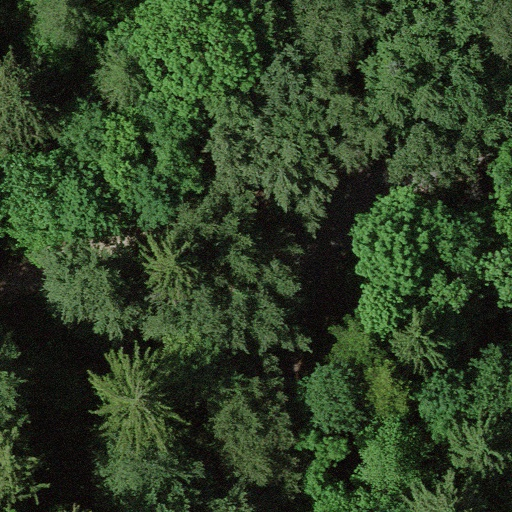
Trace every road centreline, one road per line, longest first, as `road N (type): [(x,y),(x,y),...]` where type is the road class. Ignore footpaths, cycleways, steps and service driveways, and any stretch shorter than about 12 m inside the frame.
road 1 (unclassified): [(267,511),(271,391),(294,293),(278,213),(511,128)]
road 2 (track): [(0,277),(278,213)]
